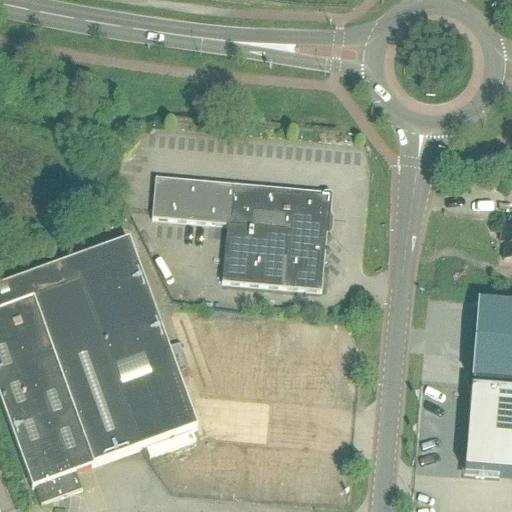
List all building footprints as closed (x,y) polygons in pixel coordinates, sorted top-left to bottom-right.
[(155,184),(151,224),(226,231),(221,288),(321,297),(330,200),(155,184)] [(511,229),(503,229),(501,247),(506,247),(504,264),(511,264),(511,229)] [(0,292),(0,405),(32,493),(34,493),(41,510),(82,495),(75,478),(140,454),(196,433),(128,245),(0,292)] [(511,312),(477,310),(471,388),(511,391),(511,312)] [(511,397),(470,394),(463,478),(511,481),(511,397)] [(436,500),(423,508),(425,511),(441,511),(443,511),(436,500)]
